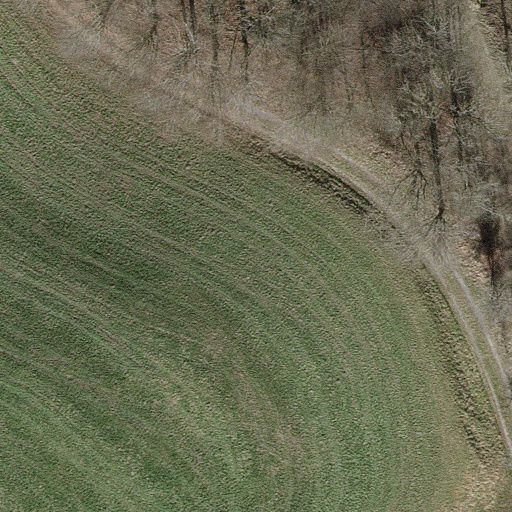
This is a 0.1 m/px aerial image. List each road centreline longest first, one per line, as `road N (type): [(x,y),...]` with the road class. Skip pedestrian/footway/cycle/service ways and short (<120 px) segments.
road 1 (track): [(511,412),(432,235),(313,147),(92,47),(45,0)]
road 2 (track): [(511,332),(507,146),(447,0)]
